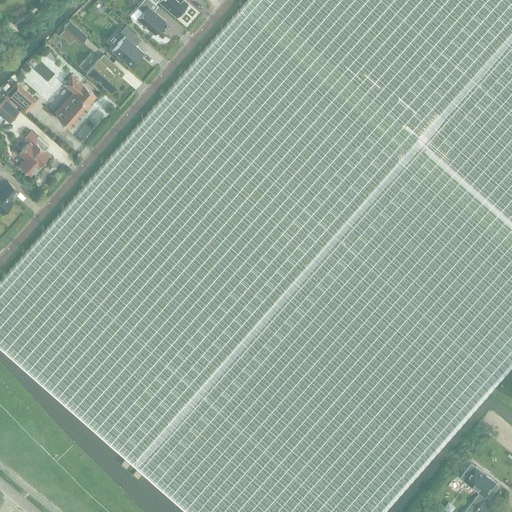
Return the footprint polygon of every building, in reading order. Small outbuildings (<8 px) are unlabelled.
[(511,0),(245,0),(0,279),(0,344),(190,511),(379,511),(511,361),(511,0)] [(157,0),(158,0),(176,16),(188,3),(184,0),(157,0)] [(137,18),(154,33),(165,21),(148,6),(137,18)] [(123,35),(112,48),(130,64),(142,50),(130,40),(135,34),(125,25),(119,31),(123,35)] [(65,36),(81,50),(87,43),(71,29),(65,36)] [(101,56),(97,61),(84,75),(91,81),(93,78),(108,92),(118,80),(106,69),(110,65),(101,56)] [(75,92),(56,115),(62,120),(62,121),(64,123),(64,122),(71,128),(91,105),(84,100),(85,99),(84,98),(90,90),(72,74),(64,83),(75,92)] [(6,94),(26,111),(37,99),(17,82),(6,94)] [(0,104),(0,113),(10,122),(19,112),(5,99),(0,104)] [(29,141),(22,149),(31,156),(22,165),(32,174),(34,172),(35,173),(42,165),(41,164),(48,156),(44,152),(45,151),(45,150),(49,146),(37,136),(37,137),(30,131),(24,137),(29,141)] [(19,187),(8,178),(0,187),(0,186),(0,205),(4,209),(5,208),(6,208),(9,205),(9,203),(13,198),(11,196),(19,187)] [(471,462),(459,476),(479,492),(484,497),(485,496),(485,497),(489,499),(499,485),(496,482),(471,462)] [(491,511),(494,509),(483,500),(473,511),(491,511)]
